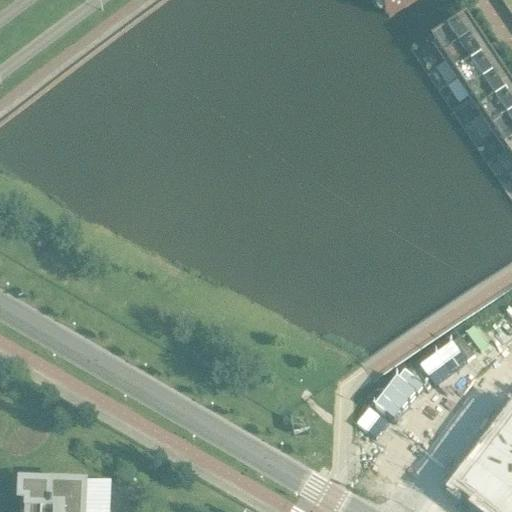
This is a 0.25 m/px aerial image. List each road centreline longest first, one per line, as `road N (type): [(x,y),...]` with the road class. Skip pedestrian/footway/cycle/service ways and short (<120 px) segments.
road 1 (tertiary): [(356,511),(0,305)]
road 2 (tertiary): [(0,74),(99,0)]
